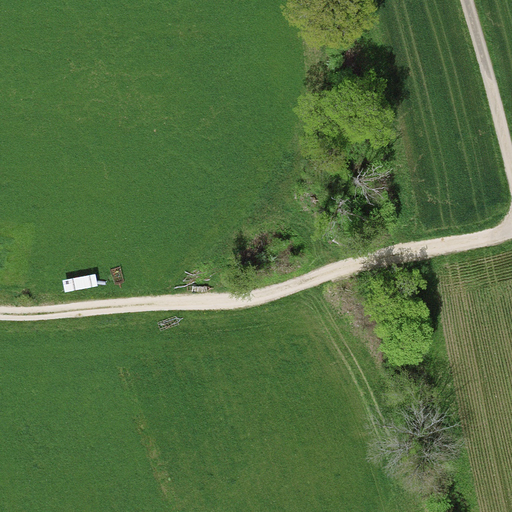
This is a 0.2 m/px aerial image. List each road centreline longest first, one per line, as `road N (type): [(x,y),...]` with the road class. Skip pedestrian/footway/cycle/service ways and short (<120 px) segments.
road 1 (track): [(511,229),(348,269),(268,298),(0,311)]
road 2 (track): [(511,178),(466,0)]
